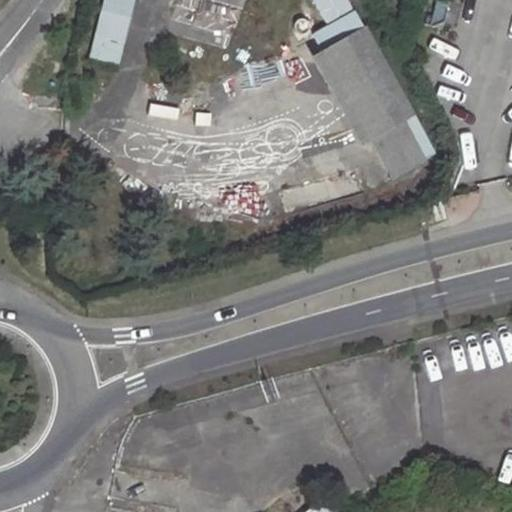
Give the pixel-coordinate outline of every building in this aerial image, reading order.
[(101,0),(87,58),(117,66),(133,0),(101,0)] [(448,0),(436,0),(430,25),(441,28),(448,0)] [(366,26),(323,49),(394,179),(427,160),(407,121),(414,117),(366,26)] [(435,32),(419,39),(429,61),(445,54),(435,32)] [(372,139),(323,49),(311,56),(360,145),(372,139)] [(330,511),(320,499),(302,511),(330,511)]
